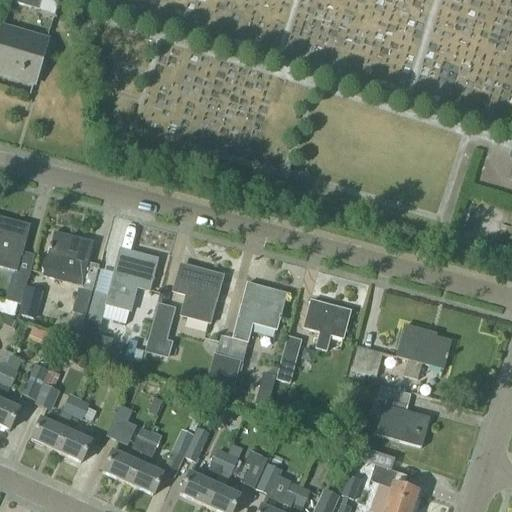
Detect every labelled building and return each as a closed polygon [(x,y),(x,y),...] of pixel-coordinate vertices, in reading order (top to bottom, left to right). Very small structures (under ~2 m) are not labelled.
[(39,12),(39,11),(55,15),(58,4),(42,0),(11,0),(11,4),(39,12)] [(0,40),(0,76),(34,86),(46,44),(3,32),(0,40)] [(0,269),(14,273),(16,274),(22,252),(28,228),(11,223),(11,226),(0,222),(0,269)] [(43,261),(41,269),(43,273),(42,278),(81,288),(87,265),(92,245),(91,245),(90,248),(67,241),(68,238),(53,235),(50,246),(49,245),(48,250),(49,251),(47,259),(43,261)] [(86,322),(79,347),(108,355),(111,342),(98,339),(101,326),(106,307),(107,307),(130,313),(131,313),(137,290),(149,293),(151,284),(153,284),(154,280),(152,279),(157,262),(139,257),(139,260),(120,256),(121,253),(120,252),(114,274),(108,297),(95,294),(88,322),(86,322)] [(180,268),(173,294),(186,297),(180,317),(198,322),(199,318),(208,321),(207,324),(208,325),(214,304),(221,279),(180,268)] [(13,276),(12,276),(5,302),(16,305),(20,306),(27,280),(13,276)] [(246,285),(232,340),(247,344),(252,325),(276,332),(279,320),(280,321),(281,316),(280,316),(285,295),(246,285)] [(85,318),(91,295),(80,292),(78,291),(72,314),(73,315),(85,318)] [(310,303),(302,331),(318,335),(314,351),(325,353),(329,338),(342,341),(349,314),(310,303)] [(32,321),(36,307),(23,304),(19,317),(32,321)] [(158,307),(146,354),(167,359),(171,345),(164,343),(173,310),(158,307)] [(38,328),(32,338),(51,351),(58,341),(38,328)] [(408,362),(404,378),(417,382),(421,366),(442,371),(450,344),(428,338),(428,335),(404,328),(396,359),(408,362)] [(65,341),(76,344),(79,333),(74,331),(66,335),(65,341)] [(287,339),(275,382),(289,386),(300,343),(287,339)] [(129,341),(123,363),(132,366),(133,362),(140,364),(144,351),(136,349),(138,343),(129,341)] [(352,374),(375,380),(381,356),(359,350),(352,374)] [(213,357),(206,385),(231,391),(238,364),(214,358),(213,357)] [(15,374),(20,363),(11,359),(6,370),(9,371),(15,374)] [(43,386),(34,406),(50,413),(59,393),(53,390),(59,376),(64,365),(57,361),(52,372),(49,371),(43,386)] [(33,367),(20,396),(22,397),(34,403),(42,385),(41,384),(47,373),(33,367)] [(6,370),(0,383),(0,385),(8,389),(15,374),(9,371),(6,370)] [(254,406),(266,410),(275,378),(262,375),(254,406)] [(0,429),(8,433),(18,411),(2,404),(8,389),(0,385),(0,429)] [(376,437),(422,450),(429,420),(406,414),(410,398),(381,390),(378,402),(385,404),(376,437)] [(69,398),(62,414),(71,418),(78,403),(69,398)] [(78,403),(71,418),(80,422),(87,407),(78,403)] [(119,409),(106,438),(117,443),(125,425),(130,414),(119,409)] [(40,421),(30,443),(55,454),(65,432),(71,418),(62,414),(56,428),(40,421)] [(141,431),(134,446),(143,450),(150,435),(141,431)] [(197,431),(183,460),(195,466),(209,436),(197,431)] [(65,432),(55,454),(80,465),(90,443),(65,432)] [(181,432),(171,454),(183,459),(192,437),(181,432)] [(150,435),(143,450),(152,455),(159,439),(150,435)] [(112,453),(102,475),(127,487),(137,465),(143,450),(134,446),(128,461),(112,453)] [(137,465),(127,487),(152,498),(162,476),(161,476),(146,469),(152,455),(143,450),(137,465)] [(218,453),(211,468),(220,472),(227,457),(218,453)] [(250,468),(242,486),(253,491),(266,461),(250,454),(244,466),(250,468)] [(227,457),(220,472),(229,476),(236,461),(227,457)] [(267,466),(255,492),(266,497),(268,498),(277,480),(280,472),(267,466)] [(374,467),(368,487),(369,488),(370,485),(378,487),(369,511),(411,511),(417,494),(402,489),(393,486),(396,474),(390,472),(374,467)] [(188,475),(179,497),(204,508),(214,486),(220,472),(211,468),(204,482),(188,475)] [(214,486),(204,508),(211,511),(232,511),(239,498),(223,491),(229,476),(220,472),(214,486)] [(347,478),(340,497),(343,498),(347,500),(352,501),(358,482),(347,478)] [(290,485),(283,501),(292,505),(299,490),(290,485)] [(299,490),(292,505),(301,509),(308,494),(299,490)] [(324,493),(315,511),(332,511),(339,499),(324,493)] [(261,508),(258,511),(288,511),(292,505),(283,501),(277,511),(269,511),(261,508)]
